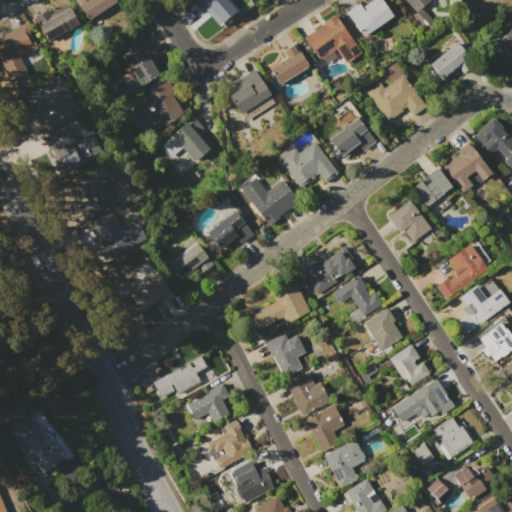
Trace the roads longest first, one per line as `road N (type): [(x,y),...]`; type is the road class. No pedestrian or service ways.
road 1 (residential): [(495,96),(104,378)]
road 2 (secondary): [(0,181),(166,511)]
road 3 (residential): [(348,201),(511,445)]
road 4 (residential): [(318,511),(210,306)]
road 5 (residential): [(309,0),(200,69)]
